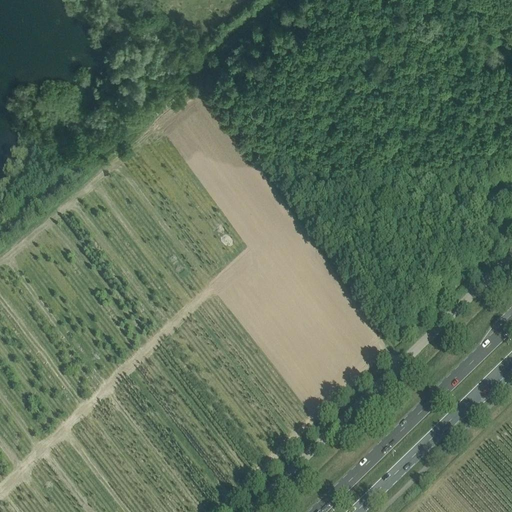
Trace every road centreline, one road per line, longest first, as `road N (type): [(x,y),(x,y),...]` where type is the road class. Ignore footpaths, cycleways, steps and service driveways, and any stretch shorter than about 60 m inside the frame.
road 1 (unclassified): [(247,511),(511,254)]
road 2 (primary): [(511,320),(315,511)]
road 3 (primary): [(356,511),(511,361)]
